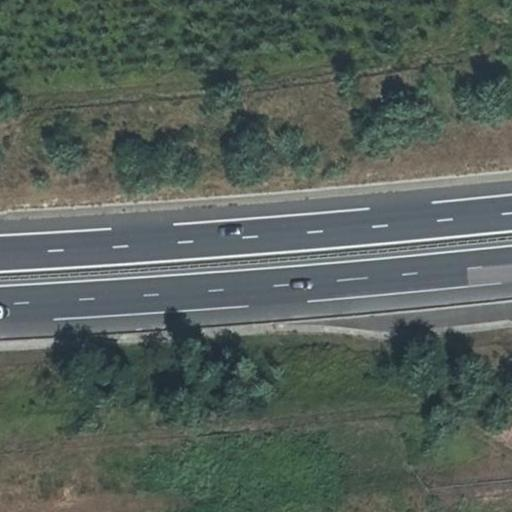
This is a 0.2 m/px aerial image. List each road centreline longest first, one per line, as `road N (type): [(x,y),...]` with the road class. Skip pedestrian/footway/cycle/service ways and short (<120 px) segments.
road 1 (motorway): [(511,212),(0,252)]
road 2 (motorway): [(0,304),(511,265)]
